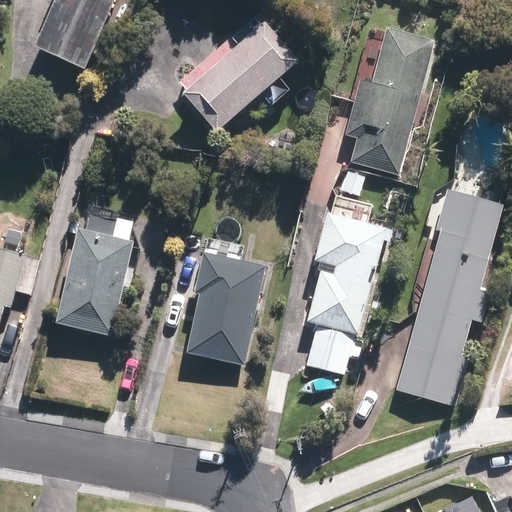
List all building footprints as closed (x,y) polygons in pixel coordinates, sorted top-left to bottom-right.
[(51,0),(31,44),(83,68),(112,0),(51,0)] [(185,88),(182,91),(214,129),(296,59),(264,21),(260,24),(254,17),(179,81),(185,88)] [(434,40),(384,27),(370,81),(359,79),(345,134),(356,137),(350,161),(400,174),(434,40)] [(364,175),(347,171),(341,190),(359,194),(364,175)] [(437,229),(395,389),(455,405),(507,204),(444,188),(434,228),(437,229)] [(344,373),(354,333),(359,334),(382,239),(387,240),(390,227),(323,211),(312,258),(332,263),(330,271),(317,268),(304,321),(316,323),(306,364),(344,373)] [(108,234),(74,227),(54,319),(112,331),(132,240),(126,238),(130,218),(113,214),(108,234)] [(0,248),(0,309),(1,304),(10,306),(14,291),(31,295),(40,259),(0,248)] [(243,361),(263,262),(200,249),(191,291),(198,292),(186,349),(243,361)] [(479,511),(471,494),(434,511),(479,511)]
